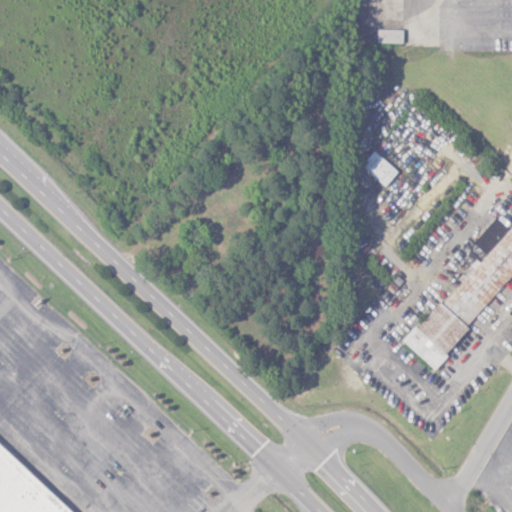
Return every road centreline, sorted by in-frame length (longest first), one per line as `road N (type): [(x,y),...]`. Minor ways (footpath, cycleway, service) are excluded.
road 1 (trunk): [(385,511),(0,147)]
road 2 (trunk): [(0,199),(326,511)]
road 3 (residential): [(468,511),(389,433),(363,424),(306,438),(281,463)]
